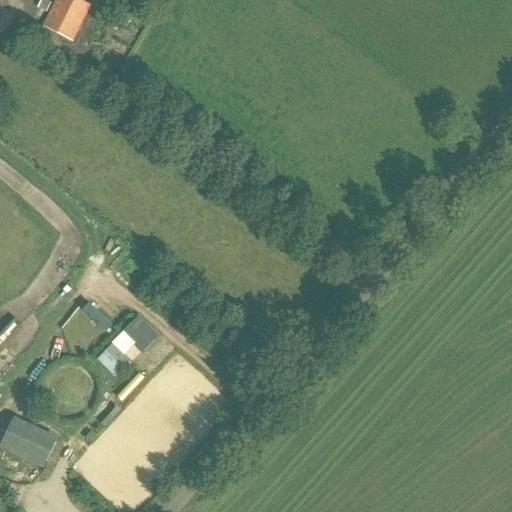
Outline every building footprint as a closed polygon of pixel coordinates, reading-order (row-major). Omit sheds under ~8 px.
[(57,0),(43,28),(72,42),(90,6),(82,2),(83,0),(57,0)] [(43,1),(39,10),(47,14),(52,5),(43,1)] [(157,338),(137,319),(123,333),(143,353),(157,338)] [(0,357),(26,330),(15,320),(0,335),(0,357)] [(114,345),(98,361),(115,378),(131,362),(114,345)] [(40,414),(12,451),(30,465),(40,451),(50,458),(68,435),(40,414)]
